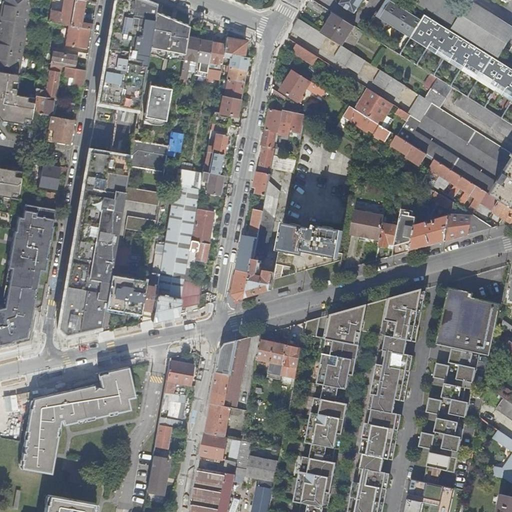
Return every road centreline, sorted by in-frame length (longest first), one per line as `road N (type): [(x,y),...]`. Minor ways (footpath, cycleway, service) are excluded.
road 1 (residential): [(106,0),(41,361)]
road 2 (tertiary): [(511,239),(209,326)]
road 3 (residential): [(209,326),(273,30)]
road 4 (residential): [(209,326),(179,511)]
road 5 (tertiary): [(41,361),(209,326)]
